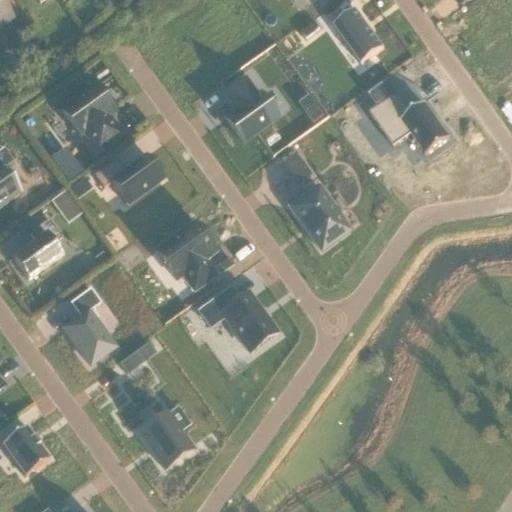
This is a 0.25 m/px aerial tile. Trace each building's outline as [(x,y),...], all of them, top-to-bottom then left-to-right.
[(0,0),(0,31),(15,21),(0,0)] [(475,31),(492,55),(511,40),(511,0),(496,0),(504,11),(475,31)] [(357,12),(334,29),(362,68),(385,51),(357,12)] [(234,38),(222,20),(183,48),(203,76),(229,57),(237,69),(262,51),(247,29),(234,38)] [(239,111),(225,121),(243,146),(278,121),(260,96),(257,98),(245,82),(225,96),(227,99),(228,98),(233,105),(232,106),(233,108),(235,107),(239,111)] [(98,153),(120,138),(107,119),(114,113),(96,88),(62,113),(80,138),(85,135),(98,153)] [(450,141),(424,106),(411,115),(397,96),(370,115),(394,149),(412,136),(427,158),(450,141)] [(317,111),(308,118),(312,124),(322,118),(317,111)] [(0,210),(20,196),(2,170),(11,163),(4,153),(0,155),(0,210)] [(295,155),(282,164),(298,187),(311,178),(295,155)] [(117,162),(94,178),(103,191),(111,185),(127,208),(163,181),(147,158),(125,173),(117,162)] [(61,173),(69,184),(88,170),(80,159),(61,173)] [(318,190),(290,210),(321,254),(350,234),(318,190)] [(51,203),(68,227),(82,217),(65,194),(51,203)] [(61,240),(48,222),(29,236),(35,245),(13,261),(28,282),(61,258),(52,246),(61,240)] [(196,226),(156,254),(176,282),(183,278),(194,293),(215,279),(203,263),(216,254),(196,226)] [(80,319),(63,331),(90,368),(115,350),(89,314),(100,306),(90,291),(70,306),(80,319)] [(221,298),(198,314),(210,331),(225,320),(251,356),(276,337),(247,297),(229,309),(221,298)] [(136,355),(119,367),(127,377),(143,365),(136,355)] [(168,417),(140,438),(166,474),(194,453),(168,417)] [(27,429),(1,447),(25,480),(50,462),(27,429)]
